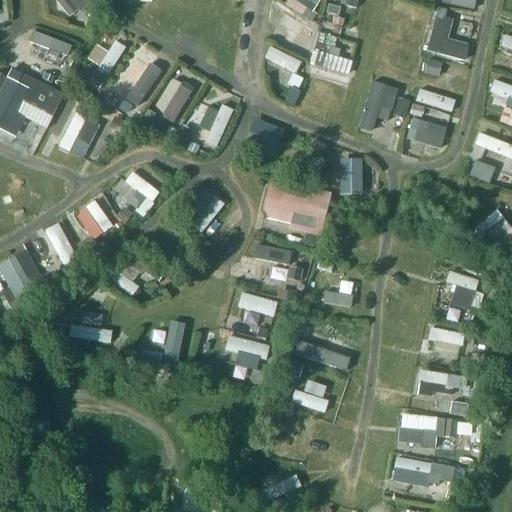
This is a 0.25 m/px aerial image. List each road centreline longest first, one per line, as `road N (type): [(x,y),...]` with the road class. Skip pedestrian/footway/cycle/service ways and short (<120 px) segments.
road 1 (track): [(54,433),(53,402),(22,343),(27,329),(205,172),(226,149),(248,96)]
road 2 (track): [(0,250),(144,152),(223,176),(239,189),(246,228),(218,272)]
road 3 (track): [(53,402),(171,418),(187,452),(181,470),(168,475),(74,465),(57,452),(54,433)]
